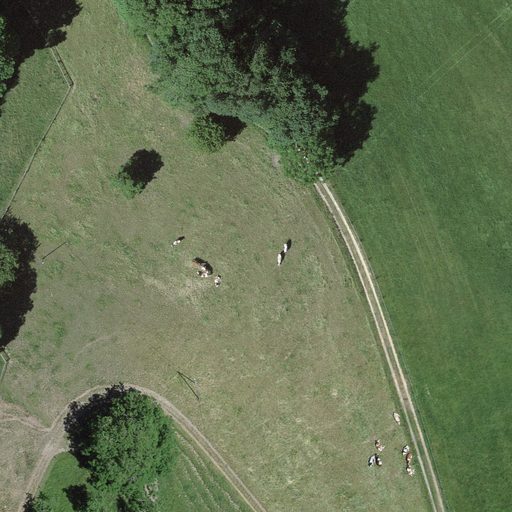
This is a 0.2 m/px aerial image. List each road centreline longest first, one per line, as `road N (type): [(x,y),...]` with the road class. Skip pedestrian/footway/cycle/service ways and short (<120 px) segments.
road 1 (track): [(434,511),(366,270),(304,156),(187,70),(147,25),(141,0)]
road 2 (track): [(22,511),(63,424),(81,406),(125,393),(164,404),(263,511)]
